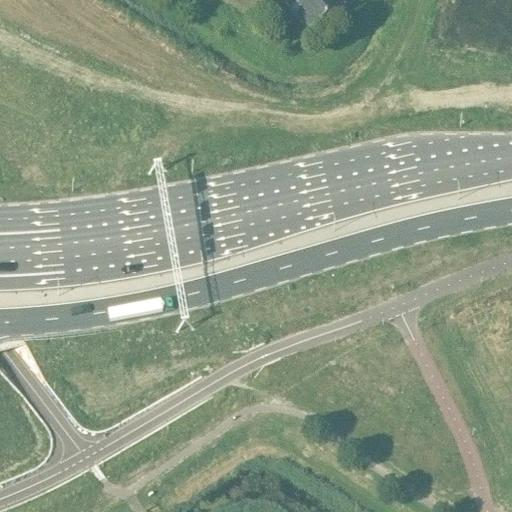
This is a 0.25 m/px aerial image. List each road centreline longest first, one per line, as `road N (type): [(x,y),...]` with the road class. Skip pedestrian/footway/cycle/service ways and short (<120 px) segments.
road 1 (tertiary): [(0,322),(62,318),(210,287),(407,230),(511,210)]
road 2 (tertiary): [(511,155),(156,225),(0,237)]
